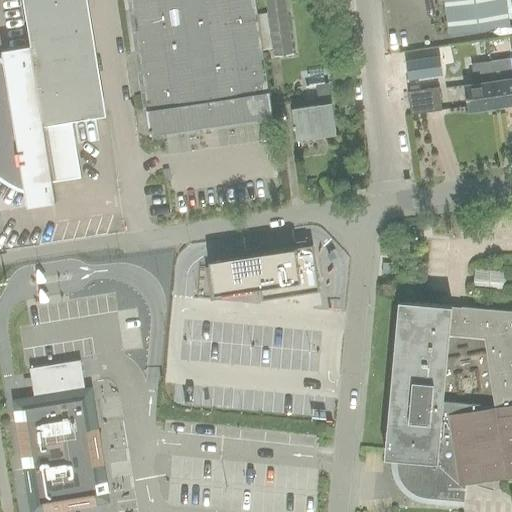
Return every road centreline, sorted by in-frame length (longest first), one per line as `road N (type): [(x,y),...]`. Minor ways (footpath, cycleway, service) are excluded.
road 1 (unclassified): [(336,511),(363,209)]
road 2 (unclassified): [(104,243),(363,209)]
road 3 (unclassified): [(363,209),(511,187)]
road 4 (unknown): [(130,168),(255,151)]
